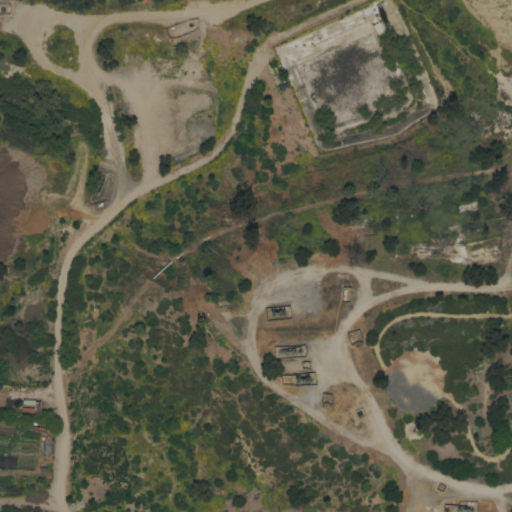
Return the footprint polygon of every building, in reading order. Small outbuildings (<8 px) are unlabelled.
[(144,99),(143,100),(142,102),(141,103),(140,104),(138,104),(137,105),(135,105),(134,105),(132,105),(131,104),(130,103),(129,102),(128,101),(127,99),(127,98),(126,96),(126,95),(127,93),(127,92),(128,90),(129,89),(131,88),(132,88),(133,87),(135,87),(137,87),(138,88),(140,88),(141,89),(142,90),(143,91),(144,93),(144,94),(144,96),(144,97),(144,99)] [(165,100),(164,101),(163,102),(162,103),(161,104),(160,105),(158,105),(157,106),(155,106),(154,105),(152,105),(151,104),(150,103),(149,102),(148,100),(148,99),(148,97),(148,96),(148,94),(149,93),(150,92),(151,91),(152,90),(153,89),(155,89),(156,88),(158,89),(159,89),(160,90),(162,90),(163,91),(164,93),(164,94),(165,95),(165,97),(165,98),(165,100)] [(201,100),(200,101),(199,102),(198,103),(197,104),(196,105),(194,105),(193,105),(191,105),(190,104),(189,103),(188,102),(187,101),(186,100),(185,99),(185,97),(185,96),(185,95),(186,93),(186,92),(187,91),(188,90),(190,89),(191,89),(192,88),(194,88),(195,88),(198,90),(200,92),(201,93),(201,94),(202,96),(202,97),(201,99),(201,100)] [(174,121),(174,123),(173,124),(173,126),(171,127),(170,128),(169,129),(167,129),(166,129),(164,129),(162,129),(161,128),(159,127),(158,126),(157,125),(156,123),(156,122),(156,120),(156,119),(156,117),(157,116),(158,114),(159,113),(160,112),(161,111),(163,111),(165,110),(166,111),(168,111),(169,111),(171,112),(172,113),(173,115),(174,116),(174,118),(174,119),(174,121)] [(196,124),(195,126),(194,127),(193,128),(191,128),(190,129),(188,129),(187,129),(185,128),(184,128),(182,127),(181,126),(180,124),(179,123),(179,121),(179,120),(179,118),(179,117),(180,115),(181,114),(182,113),(183,112),(185,111),(186,111),(188,111),(190,111),(191,111),(193,112),(194,113),(195,114),(196,115),(197,116),(197,118),(197,120),(197,121),(197,123),(196,124)] [(153,125),(152,126),(151,127),(150,128),(149,129),(147,130),(146,130),(144,130),(142,130),(141,130),(139,129),(138,128),(137,127),(136,125),(135,124),(135,122),(135,121),(135,119),(136,118),(136,116),(137,115),(139,114),(140,113),(141,112),(143,112),(145,112),(146,112),(148,112),(149,113),(150,114),(152,115),(152,117),(153,118),(153,120),(153,121),(153,123),(153,125)]
